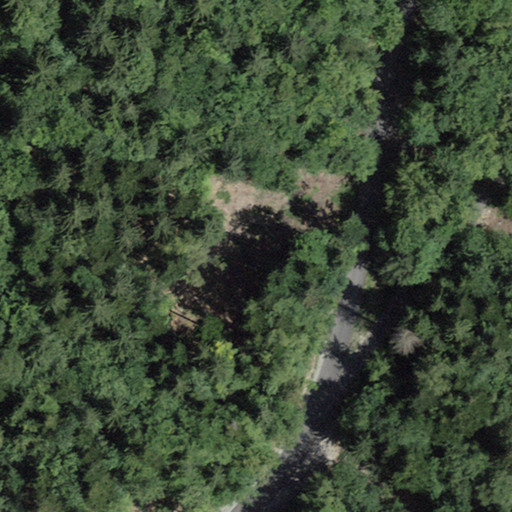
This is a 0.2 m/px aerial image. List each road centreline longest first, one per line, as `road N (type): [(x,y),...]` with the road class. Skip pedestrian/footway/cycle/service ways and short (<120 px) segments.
road 1 (unclassified): [(240,511),(327,376),(357,255),(372,114),(401,0)]
road 2 (track): [(511,168),(467,207),(401,286),(335,396),(319,391)]
